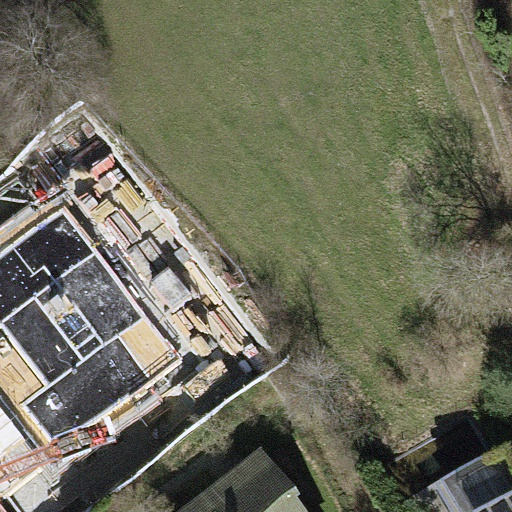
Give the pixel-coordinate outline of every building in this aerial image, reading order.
[(0,71),(2,72),(18,91),(32,81),(1,40),(0,40),(0,71)] [(2,72),(0,71),(0,159),(29,135),(33,110),(18,91),(2,72)] [(0,255),(0,290),(34,335),(87,294),(97,305),(91,310),(112,325),(151,295),(209,368),(219,360),(240,336),(161,235),(137,254),(150,272),(136,275),(104,234),(106,231),(78,195),(0,255)] [(511,511),(511,450),(497,460),(437,496),(446,511),(511,511)] [(208,511),(295,511),(292,508),(296,505),(265,467),(208,511)]
